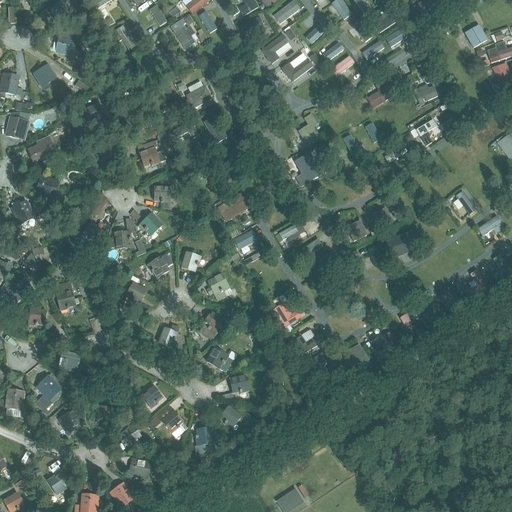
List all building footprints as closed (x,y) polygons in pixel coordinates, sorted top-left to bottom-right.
[(98,10),(114,0),(97,0),(93,3),(98,10)] [(149,0),(131,0),(137,8),(149,0)] [(199,0),(195,0),(185,8),(192,17),(209,4),(205,0),(199,0)] [(243,18),(258,9),(252,0),(242,0),(245,5),(239,10),(243,18)] [(281,0),(261,0),(264,3),(262,5),(266,11),(281,0)] [(340,0),(336,0),(330,4),(343,20),(351,14),(340,0)] [(363,0),(356,0),(354,2),(366,16),(373,11),(363,0)] [(430,0),(427,0),(411,10),(415,17),(434,5),(430,0)] [(280,26),(300,11),(293,2),(273,17),(280,26)] [(67,14),(61,3),(50,10),(59,26),(74,18),(71,12),(67,14)] [(159,28),(166,23),(155,6),(148,11),(159,28)] [(19,9),(7,9),(7,24),(19,24),(19,9)] [(234,17),(239,14),(236,9),(231,12),(234,17)] [(174,19),(179,14),(176,10),(170,14),(174,19)] [(209,34),(216,29),(205,12),(197,17),(209,34)] [(30,14),(21,14),(21,25),(30,25),(30,14)] [(380,31),(393,25),(389,14),(376,19),(380,31)] [(183,21),(170,29),(173,33),(185,51),(196,45),(191,38),(195,35),(190,28),(186,30),(183,26),(186,25),(188,28),(194,24),(189,16),(182,20),(183,21)] [(260,18),(239,28),(244,39),(265,29),(260,18)] [(353,26),(363,43),(369,39),(360,22),(353,26)] [(311,44),(324,33),(318,25),(305,37),(311,44)] [(479,27),(464,35),(473,50),(488,42),(479,27)] [(116,32),(129,53),(136,48),(122,28),(116,32)] [(402,30),(386,41),(391,49),(407,39),(402,30)] [(290,31),(285,35),(288,40),(288,39),(293,36),(290,31)] [(501,33),(494,36),(497,43),(504,41),(501,33)] [(204,34),(198,38),(201,44),(207,41),(204,34)] [(289,45),(283,36),(261,52),(271,67),(279,61),(275,54),(289,45)] [(60,38),(56,53),(77,58),(79,50),(74,49),(76,42),(60,38)] [(378,41),(362,53),(368,61),(384,49),(378,41)] [(337,43),(324,53),(330,61),(343,50),(337,43)] [(496,49),(487,52),(492,66),(500,63),(511,58),(511,49),(507,51),(505,44),(495,47),(496,49)] [(348,56),(332,68),(337,76),(354,64),(348,56)] [(316,58),(311,61),(315,66),(320,63),(316,58)] [(292,84),(313,68),(307,60),(294,70),(289,64),(281,70),(292,84)] [(492,68),(506,93),(511,89),(511,88),(511,77),(504,63),(492,68)] [(34,76),(39,84),(42,88),(56,80),(48,67),(34,76)] [(75,67),(74,74),(80,75),(82,68),(75,67)] [(15,95),(16,89),(18,79),(3,76),(0,91),(1,92),(0,95),(0,96),(5,98),(6,93),(15,95)] [(417,78),(408,80),(410,87),(418,85),(417,78)] [(398,96),(388,80),(375,88),(378,93),(366,101),(373,112),(398,96)] [(79,82),(75,87),(85,94),(89,90),(79,82)] [(179,92),(184,90),(181,84),(176,87),(179,92)] [(405,91),(401,84),(395,87),(399,94),(405,91)] [(185,98),(193,111),(212,101),(205,87),(185,98)] [(427,87),(413,92),(420,108),(425,106),(422,99),(424,98),(426,103),(438,98),(433,87),(428,90),(427,87)] [(99,106),(84,112),(90,127),(99,123),(98,122),(104,119),(99,106)] [(224,118),(221,113),(217,115),(215,116),(219,122),(224,118)] [(8,127),(6,137),(21,141),(23,131),(25,122),(29,123),(31,115),(21,114),(12,114),(8,127)] [(298,133),(308,147),(309,149),(322,140),(315,130),(319,128),(311,116),(303,121),(308,127),(303,130),(298,133)] [(215,117),(204,124),(216,146),(228,140),(215,117)] [(432,121),(416,131),(426,147),(433,143),(429,138),(430,138),(428,134),(436,128),(432,121)] [(192,141),(199,137),(191,123),(172,133),(176,140),(188,134),(192,141)] [(364,127),(373,143),(381,138),(372,123),(364,127)] [(70,129),(68,124),(58,129),(60,134),(70,129)] [(326,130),(319,135),(323,141),(330,136),(326,130)] [(351,134),(341,139),(352,158),(361,153),(351,134)] [(413,141),(409,136),(404,140),(407,145),(413,141)] [(511,161),(511,138),(510,136),(497,145),(510,163),(511,161)] [(45,169),(54,165),(56,164),(53,158),(51,159),(49,153),(55,150),(50,140),(47,141),(37,145),(38,148),(29,152),(35,166),(42,163),(45,169)] [(151,168),(160,165),(167,162),(164,155),(157,157),(154,149),(157,148),(155,143),(149,145),(137,149),(139,155),(144,169),(151,166),(151,168)] [(112,148),(99,153),(97,154),(103,169),(111,166),(111,164),(117,162),(112,148)] [(404,148),(385,159),(389,165),(407,154),(404,148)] [(304,159),(295,163),(302,177),(297,180),(301,188),(322,177),(317,168),(314,163),(319,161),(314,153),(304,159)] [(191,171),(196,167),(193,162),(188,165),(191,171)] [(179,182),(185,179),(181,171),(174,174),(179,182)] [(470,176),(463,181),(466,185),(472,180),(470,176)] [(168,183),(165,178),(159,181),(162,186),(168,183)] [(37,194),(53,198),(54,199),(53,202),(58,203),(62,192),(56,190),(58,184),(41,179),(37,194)] [(170,205),(170,204),(174,204),(176,204),(177,203),(177,201),(177,199),(176,197),(175,196),(170,196),(171,189),(155,188),(154,203),(161,203),(161,204),(170,205)] [(476,212),(463,194),(456,199),(469,217),(476,212)] [(241,196),(218,211),(221,215),(225,213),(228,218),(237,212),(239,214),(249,208),(241,196)] [(452,206),(448,202),(443,206),(447,210),(452,206)] [(28,228),(26,223),(34,219),(26,203),(12,210),(20,226),(21,225),(23,230),(25,231),(28,230),(28,228)] [(96,205),(90,212),(96,217),(102,210),(96,205)] [(372,216),(379,231),(393,225),(386,209),(372,216)] [(152,215),(141,225),(138,228),(143,234),(145,232),(151,238),(162,227),(152,215)] [(497,218),(478,231),(483,238),(493,231),(496,235),(505,229),(497,218)] [(127,234),(121,234),(115,235),(116,251),(132,249),(131,240),(130,240),(129,236),(129,234),(132,233),(131,222),(126,223),(127,234)] [(355,243),(363,239),(367,237),(360,222),(356,225),(356,224),(351,227),(353,232),(350,233),(355,243)] [(11,223),(5,225),(9,233),(14,231),(11,223)] [(298,223),(278,235),(282,242),(286,239),(297,233),(298,235),(303,232),(298,223)] [(417,224),(410,227),(419,249),(426,246),(417,224)] [(87,242),(85,247),(85,249),(87,250),(89,251),(90,249),(92,246),(94,247),(99,240),(98,239),(102,233),(90,225),(81,238),(87,242)] [(252,233),(235,242),(239,251),(257,242),(252,233)] [(402,238),(408,253),(418,249),(411,234),(402,238)] [(180,237),(175,243),(179,246),(184,240),(180,237)] [(399,257),(408,253),(402,238),(392,242),(399,257)] [(318,241),(301,251),(306,259),(323,248),(318,241)] [(389,261),(399,257),(392,242),(383,246),(389,261)] [(373,250),(380,265),(389,261),(383,246),(373,250)] [(43,249),(33,251),(34,257),(44,255),(43,249)] [(15,262),(23,259),(19,251),(12,255),(15,262)] [(229,256),(234,264),(240,261),(235,253),(229,256)] [(201,259),(185,254),(180,270),(195,274),(198,265),(199,266),(201,259)] [(333,262),(328,255),(312,266),(317,273),(333,262)] [(32,256),(22,265),(37,268),(32,256)] [(511,276),(500,257),(493,261),(500,272),(493,276),(498,284),(511,276)] [(161,259),(148,267),(152,275),(154,274),(157,279),(169,272),(161,259)] [(0,282),(1,280),(4,274),(5,272),(9,274),(13,265),(8,263),(8,265),(0,261),(0,282)] [(27,281),(36,281),(37,269),(28,269),(27,281)] [(219,269),(205,279),(208,283),(210,289),(207,291),(210,299),(215,297),(217,302),(226,299),(224,294),(229,290),(223,276),(219,269)] [(488,291),(477,272),(470,276),(476,287),(470,291),(474,299),(488,291)] [(26,279),(6,291),(14,305),(34,293),(26,279)] [(45,283),(37,288),(40,293),(48,287),(45,283)] [(54,287),(56,297),(60,313),(69,310),(69,309),(75,307),(72,293),(69,284),(54,287)] [(125,298),(133,303),(134,302),(140,305),(147,292),(133,284),(125,298)] [(462,305),(451,288),(443,292),(450,303),(444,307),(449,314),(462,305)] [(285,296),(279,299),(283,305),(288,302),(285,296)] [(294,300),(298,307),(302,304),(298,298),(294,300)] [(477,305),(474,299),(467,302),(471,309),(477,305)] [(285,305),(273,312),(287,335),(293,332),(290,327),(302,320),(297,312),(292,315),(285,305)] [(30,310),(28,326),(37,327),(37,326),(44,327),(46,313),(30,310)] [(202,328),(216,337),(225,323),(217,317),(216,318),(211,314),(202,328)] [(406,314),(398,318),(406,333),(414,329),(406,314)] [(265,315),(255,322),(261,330),(271,323),(265,315)] [(442,317),(437,320),(440,325),(445,321),(442,317)] [(164,329),(158,345),(173,351),(175,345),(171,344),(175,334),(164,329)] [(257,334),(249,338),(252,343),(260,339),(257,334)] [(290,342),(296,338),(293,334),(287,337),(290,342)] [(379,359),(398,347),(390,334),(383,338),(386,344),(374,351),(379,359)] [(303,356),(323,344),(318,336),(306,344),(301,337),(294,342),(303,356)] [(135,344),(131,352),(141,358),(145,349),(135,344)] [(348,352),(360,372),(371,366),(359,346),(348,352)] [(207,363),(219,371),(225,374),(233,361),(234,362),(236,358),(230,354),(228,358),(215,350),(207,363)] [(63,354),(59,369),(77,373),(80,358),(63,354)] [(308,363),(323,387),(331,382),(321,366),(328,362),(323,354),(308,363)] [(48,379),(37,389),(44,396),(44,397),(39,402),(47,410),(52,405),(53,406),(63,396),(64,395),(68,392),(52,375),(48,379)] [(230,381),(233,395),(240,394),(240,395),(249,393),(245,378),(230,381)] [(348,384),(345,378),(339,381),(343,387),(348,384)] [(122,382),(116,387),(121,394),(127,389),(122,382)] [(141,408),(146,404),(151,411),(158,405),(158,404),(163,399),(154,388),(137,402),(141,408)] [(64,395),(63,396),(70,402),(76,396),(70,390),(68,392),(64,395)] [(128,390),(121,395),(127,402),(133,396),(128,390)] [(24,394),(9,392),(6,410),(21,412),(24,394)] [(263,408),(268,412),(273,405),(268,402),(263,408)] [(76,403),(70,406),(74,412),(80,409),(76,403)] [(109,429),(111,419),(113,411),(98,408),(94,426),(109,429)] [(219,416),(213,408),(207,413),(214,421),(219,416)] [(229,408),(220,420),(225,424),(224,425),(232,431),(242,418),(229,408)] [(77,411),(60,421),(69,437),(82,429),(78,422),(82,419),(77,411)] [(42,413),(36,418),(41,425),(47,420),(42,413)] [(183,424),(174,413),(161,423),(172,435),(179,429),(178,428),(183,424)] [(267,417),(262,419),(264,425),(265,424),(267,427),(271,425),(270,422),(272,421),(270,417),(268,418),(267,417)] [(160,425),(156,419),(147,426),(152,432),(160,425)] [(126,450),(135,445),(141,441),(133,428),(136,426),(133,421),(122,428),(125,433),(118,438),(126,450)] [(40,429),(33,436),(38,441),(44,434),(40,429)] [(197,438),(196,438),(197,448),(198,455),(207,454),(207,456),(208,456),(207,454),(215,453),(214,444),(212,444),(210,430),(196,432),(197,438)] [(0,472),(1,474),(2,473),(5,478),(5,479),(7,479),(10,479),(11,478),(11,476),(8,470),(9,469),(1,455),(0,455),(0,472)] [(160,457),(162,467),(169,465),(167,455),(160,457)] [(187,460),(180,463),(184,471),(191,468),(187,460)] [(133,461),(130,477),(147,480),(150,465),(133,461)] [(43,477),(40,470),(29,475),(33,482),(43,477)] [(57,496),(63,491),(72,486),(63,473),(48,483),(57,496)] [(16,488),(18,491),(21,489),(24,494),(26,498),(33,494),(31,490),(25,482),(16,488)] [(123,486),(111,495),(121,509),(133,500),(123,486)] [(296,489),(302,499),(307,496),(301,486),(296,489)] [(277,503),(282,511),(303,511),(307,509),(304,504),(296,490),(277,503)] [(3,503),(8,511),(16,511),(17,511),(16,511),(18,511),(25,508),(17,495),(3,503)] [(82,508),(75,507),(74,511),(96,511),(98,498),(83,497),(82,508)]
